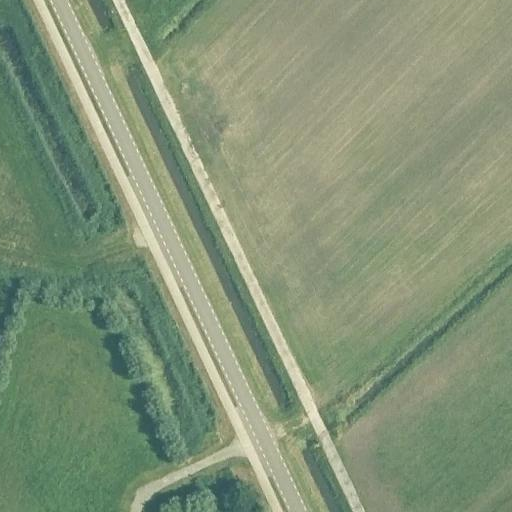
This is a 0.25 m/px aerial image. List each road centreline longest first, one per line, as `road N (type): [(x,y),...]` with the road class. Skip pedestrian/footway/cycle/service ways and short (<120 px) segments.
road 1 (unclassified): [(298,511),(57,0)]
road 2 (track): [(357,511),(117,0)]
